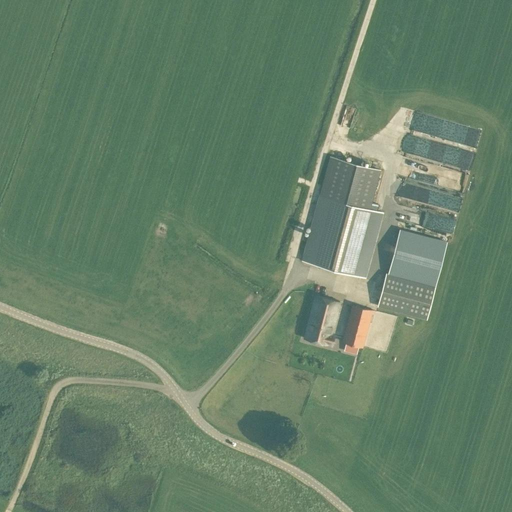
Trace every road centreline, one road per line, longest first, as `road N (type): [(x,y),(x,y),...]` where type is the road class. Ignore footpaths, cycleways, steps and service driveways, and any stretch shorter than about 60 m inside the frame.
road 1 (unclassified): [(347,511),(298,473),(215,435),(149,362),(0,306)]
road 2 (track): [(328,139),(373,0)]
